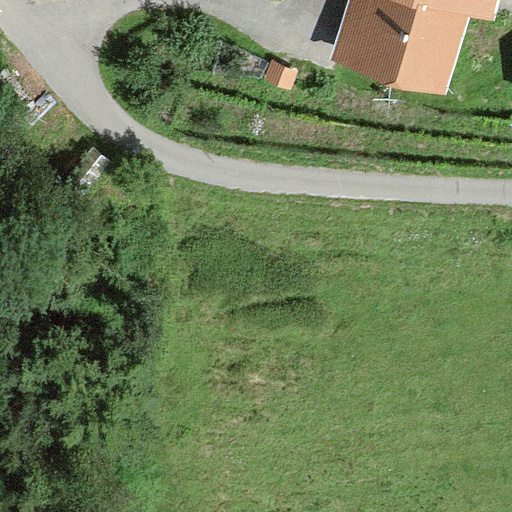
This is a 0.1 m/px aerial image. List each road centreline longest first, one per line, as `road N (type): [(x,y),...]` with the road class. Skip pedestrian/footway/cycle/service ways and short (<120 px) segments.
road 1 (track): [(125,0),(85,23),(73,69),(113,131),(170,162),(274,190),(511,200)]
road 2 (track): [(334,41),(191,0)]
